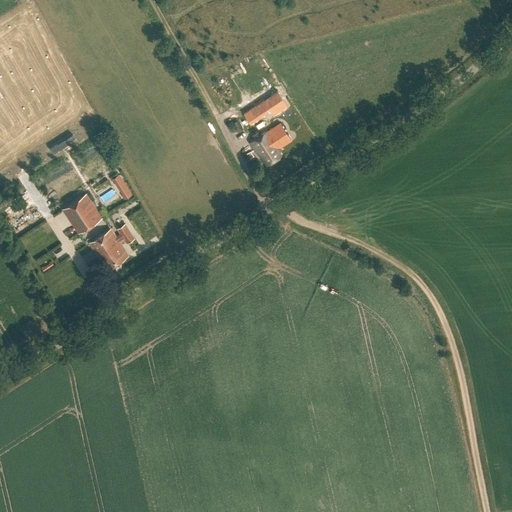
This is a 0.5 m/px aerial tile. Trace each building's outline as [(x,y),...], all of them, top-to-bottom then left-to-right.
[(274,115),(288,106),(278,90),(244,113),(251,124),(252,124),(251,123),(270,110),(274,115)] [(232,123),(237,132),(243,129),(238,120),(232,123)] [(292,139),(280,122),(250,143),(257,153),(259,153),(263,159),(265,159),(269,164),(280,157),(276,152),(279,150),(278,148),(292,139)] [(116,182),(122,178),(119,174),(111,179),(113,183),(116,182)] [(123,194),(121,195),(124,199),(132,194),(129,190),(123,194)] [(62,209),(78,233),(102,218),(86,193),(62,209)] [(119,242),(124,239),(127,243),(134,238),(125,224),(117,229),(121,234),(116,237),(111,229),(89,243),(107,269),(128,255),(119,242)] [(58,257),(65,251),(61,246),(55,252),(58,257)] [(54,265),(52,261),(41,268),(44,272),(54,265)]
